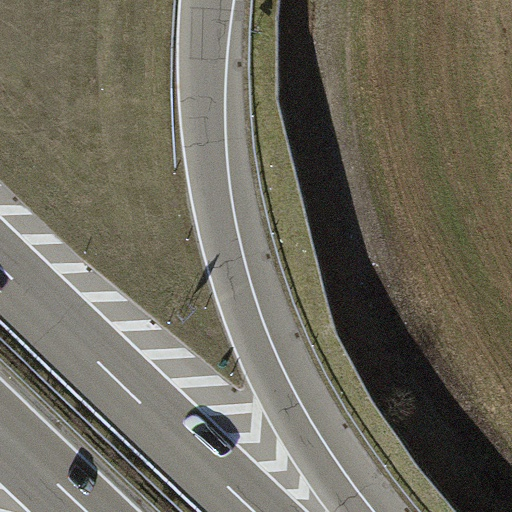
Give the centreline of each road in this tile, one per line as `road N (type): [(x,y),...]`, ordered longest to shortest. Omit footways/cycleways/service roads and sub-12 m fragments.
road 1 (motorway): [(351,511),(278,391),(228,253),(207,127),(210,0)]
road 2 (motorway): [(257,511),(0,265)]
